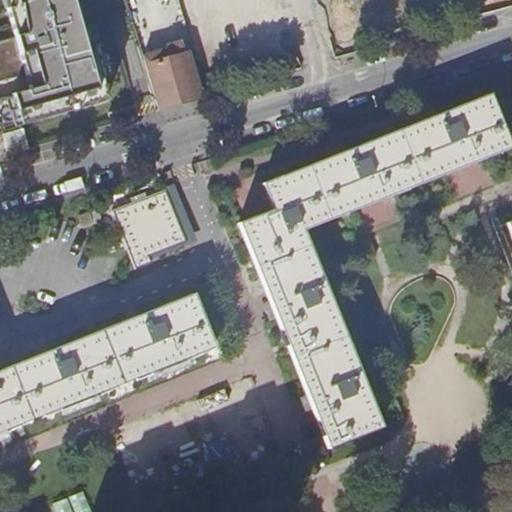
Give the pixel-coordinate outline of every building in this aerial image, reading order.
[(0,0),(0,72),(7,71),(28,88),(10,94),(16,115),(67,103),(64,91),(70,90),(73,101),(105,94),(98,72),(92,50),(90,43),(84,22),(77,0),(0,0)] [(139,46),(157,109),(199,96),(187,53),(182,54),(179,42),(166,46),(167,48),(169,58),(151,63),(150,57),(151,53),(143,27),(145,26),(137,0),(125,0),(130,16),(139,46)] [(91,20),(84,22),(90,43),(97,41),(91,20)] [(100,48),(92,50),(98,72),(106,70),(100,48)] [(151,53),(150,57),(151,63),(169,58),(167,48),(151,53)] [(0,144),(3,155),(26,148),(16,115),(10,94),(0,96),(0,144)] [(241,222),(329,448),(382,427),(304,230),(511,147),(511,142),(492,94),(264,184),(274,209),(241,222)] [(184,229),(167,189),(114,211),(138,269),(154,263),(146,244),(184,229)] [(0,432),(216,348),(195,294),(155,310),(0,370),(0,432)]
